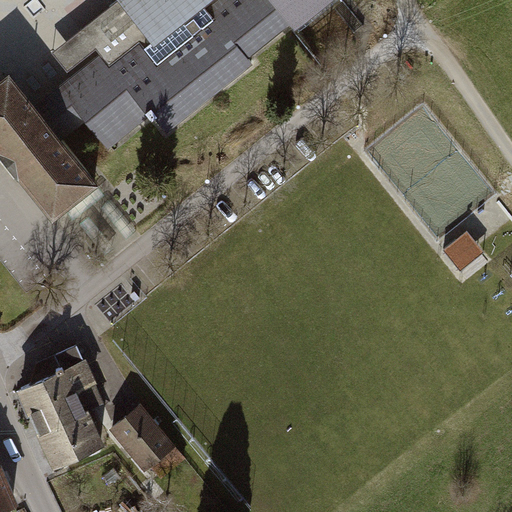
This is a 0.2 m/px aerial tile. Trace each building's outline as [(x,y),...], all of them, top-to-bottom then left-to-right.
[(118,0),(120,1),(136,22),(117,36),(98,51),(101,55),(39,104),(68,141),(92,122),(113,148),(155,115),(169,133),(255,65),(250,60),(293,26),(298,33),(337,0),(118,0)] [(136,22),(120,1),(54,54),(69,74),(98,51),(117,36),(136,22)] [(13,70),(0,79),(0,153),(11,167),(52,221),(101,183),(68,141),(39,104),(13,70)] [(89,359),(19,390),(30,413),(43,407),(52,429),(38,435),(52,467),(104,444),(80,390),(99,382),(89,359)] [(146,406),(114,430),(149,476),(181,451),(146,406)] [(0,510),(20,501),(0,458),(0,510)]
